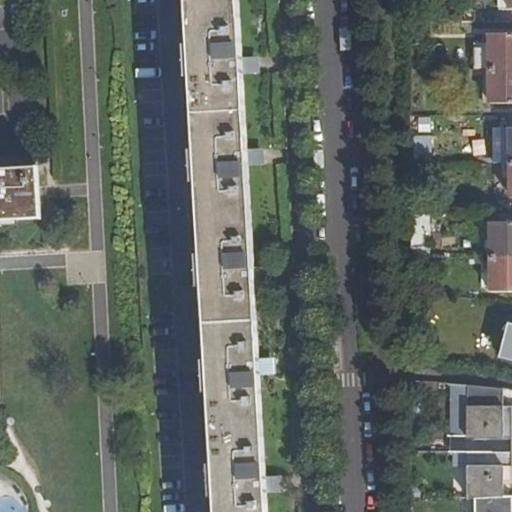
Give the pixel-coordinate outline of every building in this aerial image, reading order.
[(190,0),(218,511),(271,511),(270,491),(279,491),(278,476),(269,476),(263,373),(272,373),(271,359),(263,360),(258,282),(267,281),(266,268),(257,268),(252,165),(260,164),(259,149),(250,149),(246,73),(254,73),(254,59),(245,59),(242,0),(190,0)] [(477,45),(477,71),(492,71),(511,70),(511,36),(491,36),(491,45),(477,45)] [(511,105),(511,70),(492,71),(492,106),(511,105)] [(36,164),(36,166),(0,168),(0,219),(40,217),(41,220),(42,220),(38,165),(36,164)] [(425,239),(427,215),(410,214),(408,238),(425,239)] [(511,224),(493,225),(493,259),(511,258),(511,224)] [(511,258),(493,259),(494,293),(511,292),(511,258)] [(511,325),(509,324),(499,358),(511,361),(511,325)] [(489,390),(467,389),(467,441),(473,441),(474,469),(468,469),(468,499),(479,499),(479,511),(511,511),(511,499),(503,500),(503,485),(511,484),(511,409),(504,409),(503,393),(489,390)]
